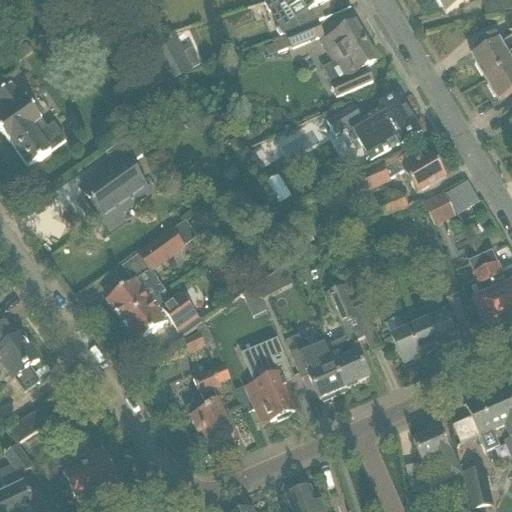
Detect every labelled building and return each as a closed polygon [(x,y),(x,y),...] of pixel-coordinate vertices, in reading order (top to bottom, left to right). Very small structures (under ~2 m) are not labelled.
[(294,22),(328,2),(327,0),(272,0),(264,5),(269,14),(284,5),(294,22)] [(436,0),(446,16),(471,0),(436,0)] [(486,19),(510,13),(507,0),(503,0),(483,5),(486,19)] [(318,25),(285,39),(286,39),(274,44),(274,46),(265,49),(269,59),(290,50),(291,52),(323,38),(318,25)] [(357,74),(376,63),(354,26),(335,37),(319,45),(341,83),(331,90),(336,101),(373,84),(368,74),(359,78),(357,74)] [(192,69),(173,34),(150,47),(169,81),(192,69)] [(481,55),(472,60),(485,82),(511,66),(507,59),(510,57),(511,55),(511,40),(500,48),(495,38),(481,46),(477,48),(481,55)] [(511,65),(511,66),(485,82),(498,104),(511,95),(511,65)] [(161,69),(147,78),(156,91),(163,87),(165,75),(161,69)] [(29,171),(67,143),(54,125),(47,130),(41,122),(38,125),(11,86),(0,93),(0,104),(7,114),(0,119),(0,132),(9,145),(10,144),(29,171)] [(400,146),(402,145),(419,135),(399,101),(384,110),(384,111),(346,133),(353,144),(359,141),(371,162),(399,145),(400,146)] [(354,108),(327,124),(335,138),(362,122),(354,108)] [(128,168),(152,150),(157,147),(151,139),(161,132),(155,123),(146,131),(144,128),(106,155),(114,167),(94,181),(94,180),(93,181),(87,186),(86,186),(85,186),(89,192),(85,195),(84,195),(110,232),(124,222),(118,213),(131,203),(134,207),(149,196),(128,168)] [(445,179),(432,156),(417,165),(411,155),(384,171),(389,182),(403,173),(417,196),(445,179)] [(234,168),(224,176),(231,184),(240,176),(234,168)] [(391,186),(389,182),(384,171),(383,169),(379,171),(364,178),(358,181),(365,198),(391,186)] [(403,196),(381,205),(386,218),(408,209),(403,196)] [(444,197),(423,207),(434,229),(455,218),(444,197)] [(267,207),(254,215),(261,225),(273,216),(267,207)] [(174,229),(184,248),(198,241),(188,222),(174,229)] [(150,275),(185,250),(172,233),(138,257),(150,275)] [(511,323),(511,286),(508,289),(492,253),(480,259),(485,271),(508,325),(511,323)] [(508,325),(485,271),(480,259),(467,264),(482,299),(473,303),(487,334),(508,325)] [(444,261),(432,266),(438,280),(450,275),(444,261)] [(123,292),(107,303),(122,325),(150,305),(162,296),(165,294),(158,283),(154,286),(146,275),(123,292)] [(273,275),(255,288),(260,300),(260,302),(281,291),(273,275)] [(255,289),(243,298),(253,321),(266,315),(260,302),(260,300),(255,289)] [(328,296),(343,329),(357,322),(353,312),(343,290),(328,296)] [(150,305),(122,325),(137,346),(154,334),(168,324),(178,336),(199,322),(180,296),(168,304),(162,296),(150,305)] [(438,304),(412,316),(429,356),(455,344),(441,310),(438,304)] [(353,312),(357,322),(364,339),(371,354),(383,349),(364,307),(353,312)] [(403,367),(429,356),(412,316),(400,321),(406,334),(392,341),(403,367)] [(0,360),(13,378),(25,395),(39,384),(29,371),(39,363),(20,338),(16,341),(0,319),(0,360)] [(344,392),(369,382),(353,344),(364,339),(357,322),(343,329),(347,339),(337,343),(338,344),(325,349),(332,365),(344,392)] [(344,392),(332,365),(325,349),(307,357),(300,340),(286,346),(301,382),(309,379),(319,403),(344,392)] [(283,386),(294,381),(279,344),(278,341),(241,357),(254,386),(246,389),(256,412),(263,408),(270,424),(276,422),(277,424),(290,419),(289,416),(296,413),(295,412),(283,386)] [(223,369),(211,374),(193,382),(202,404),(187,411),(191,420),(190,420),(197,435),(201,434),(208,451),(233,440),(213,394),(220,391),(219,386),(229,382),(223,369)] [(506,427),(510,436),(511,440),(508,442),(511,451),(511,394),(510,390),(466,409),(479,439),(480,438),(487,454),(500,449),(493,433),(506,427)] [(34,415),(8,432),(17,447),(43,429),(34,415)] [(413,444),(422,466),(437,460),(448,483),(460,478),(450,454),(441,432),(413,444)] [(3,457),(12,470),(1,475),(10,493),(6,490),(1,493),(0,497),(0,511),(36,511),(24,486),(19,479),(32,470),(16,448),(3,457)] [(87,456),(76,461),(74,462),(74,463),(61,469),(78,507),(93,501),(91,495),(118,483),(106,457),(90,464),(87,456)] [(405,471),(411,495),(424,492),(418,468),(405,471)] [(478,511),(493,509),(484,471),(463,476),(470,511),(478,511)] [(323,511),(320,504),(316,505),(310,490),(299,495),(296,494),(291,495),(290,498),(286,500),(291,511),(323,511)]
